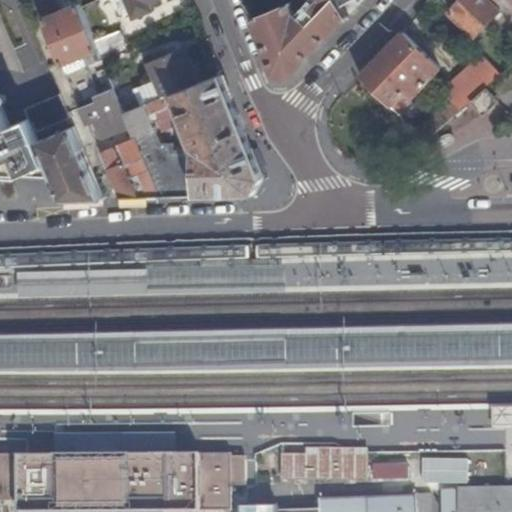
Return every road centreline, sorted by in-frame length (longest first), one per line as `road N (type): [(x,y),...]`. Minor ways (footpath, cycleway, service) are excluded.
road 1 (residential): [(0,232),(254,223),(331,209)]
road 2 (residential): [(511,209),(331,209)]
road 3 (residential): [(288,132),(303,103),(401,0)]
road 4 (residential): [(288,132),(253,82),(219,0)]
